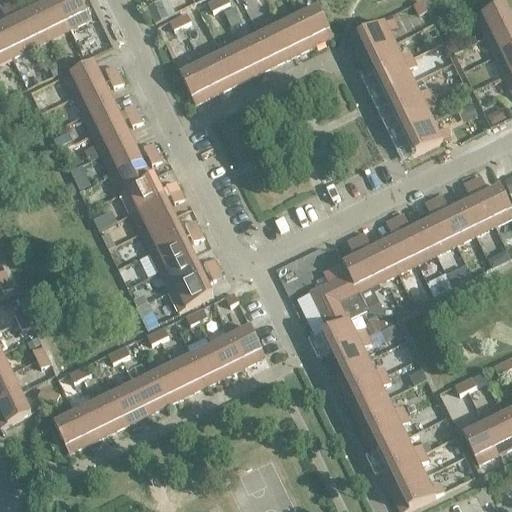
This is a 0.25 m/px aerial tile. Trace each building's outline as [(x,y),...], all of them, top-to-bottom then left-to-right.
[(16,0),(8,5),(13,15),(22,11),(16,0)] [(79,0),(58,0),(55,2),(70,33),(90,22),(79,0)] [(230,7),(226,0),(218,0),(216,1),(221,11),(230,7)] [(221,11),(216,1),(207,5),(213,16),(221,11)] [(70,33),(55,2),(35,11),(50,42),(70,33)] [(159,3),(147,10),(155,26),(167,20),(159,3)] [(13,15),(8,5),(0,8),(0,10),(4,19),(13,15)] [(474,20),(484,41),(511,27),(511,20),(505,5),(474,20)] [(422,6),(412,10),(418,21),(427,17),(422,6)] [(234,9),(224,14),(230,28),(240,23),(234,9)] [(318,9),(297,19),(312,50),(333,40),(318,9)] [(50,42),(35,11),(16,21),(31,52),(50,42)] [(191,26),(186,16),(177,20),(183,30),(191,26)] [(312,50),(297,19),(278,29),(293,59),(312,50)] [(183,30),(177,20),(169,24),(174,35),(183,30)] [(31,52),(16,21),(0,28),(0,37),(11,61),(31,52)] [(350,42),(360,63),(394,46),(389,35),(397,31),(393,21),(350,42)] [(511,51),(511,27),(484,41),(494,60),(511,51)] [(293,59),(278,29),(259,38),(274,69),(293,59)] [(0,66),(11,61),(0,37),(0,66)] [(274,69),(259,38),(239,48),(254,78),(274,69)] [(400,58),(394,46),(360,63),(370,82),(413,61),(409,54),(400,58)] [(254,78),(239,48),(220,57),(235,88),(254,78)] [(511,75),(511,51),(494,60),(503,80),(511,75)] [(235,88),(220,57),(200,67),(215,97),(235,88)] [(416,69),(413,61),(370,82),(379,102),(413,85),(408,74),(416,69)] [(61,62),(48,69),(53,79),(66,72),(61,62)] [(103,86),(93,65),(63,80),(73,101),(103,86)] [(215,97),(200,67),(180,77),(195,107),(215,97)] [(105,74),(109,83),(120,77),(115,69),(105,74)] [(511,75),(503,80),(511,97),(511,75)] [(124,86),(120,77),(109,83),(113,91),(124,86)] [(419,97),(413,85),(379,102),(389,121),(432,100),(428,92),(419,97)] [(113,105),(103,86),(73,101),(82,120),(113,105)] [(435,108),(432,100),(389,121),(398,141),(432,124),(427,112),(435,108)] [(123,124),(113,105),(82,120),(92,139),(123,124)] [(124,113),(128,121),(139,116),(134,108),(124,113)] [(470,108),(461,112),(467,126),(477,121),(470,108)] [(143,125),(139,116),(128,121),(132,130),(143,125)] [(496,116),(486,120),(491,130),(501,125),(496,116)] [(132,144),(123,124),(92,139),(101,159),(132,144)] [(438,135),(432,124),(398,141),(408,161),(442,144),(451,140),(447,131),(438,135)] [(142,163),(132,144),(101,159),(111,178),(142,163)] [(143,152),(147,160),(158,155),(153,147),(143,152)] [(162,164),(158,155),(147,160),(152,169),(162,164)] [(151,182),(142,163),(111,178),(121,198),(151,183),(151,182)] [(82,168),(71,173),(75,182),(86,177),(82,168)] [(480,179),(471,183),(477,193),(485,189),(480,179)] [(154,181),(151,182),(151,183),(121,198),(130,218),(164,201),(154,181)] [(477,193),(471,183),(463,187),(468,197),(477,193)] [(166,190),(170,198),(181,193),(176,185),(166,190)] [(511,221),(511,213),(500,189),(479,199),(494,230),(511,221)] [(185,202),(181,193),(170,198),(174,207),(185,202)] [(441,198),(433,202),(438,212),(446,208),(441,198)] [(494,230),(479,199),(460,209),(475,239),(494,230)] [(174,221),(164,201),(130,218),(140,237),(174,221)] [(438,212),(433,202),(424,206),(429,216),(438,212)] [(475,239),(460,209),(441,218),(456,249),(475,239)] [(112,213),(93,222),(98,233),(117,224),(112,213)] [(403,217),(394,221),(399,231),(408,227),(403,217)] [(456,249),(441,218),(421,228),(436,258),(456,249)] [(183,240),(174,221),(140,237),(149,257),(183,240)] [(399,231),(394,221),(385,225),(390,235),(399,231)] [(185,229),(189,237),(200,232),(195,224),(185,229)] [(436,258),(421,228),(402,237),(417,268),(436,258)] [(204,241),(200,232),(189,237),(193,246),(204,241)] [(108,235),(101,239),(108,252),(115,249),(108,235)] [(364,236),(355,240),(360,250),(369,246),(364,236)] [(417,268),(402,237),(382,247),(398,277),(417,268)] [(193,259),(183,240),(149,257),(159,276),(193,259)] [(360,250),(355,240),(346,244),(352,254),(360,250)] [(398,277),(382,247),(363,256),(378,287),(398,277)] [(378,287),(363,256),(343,266),(347,276),(348,276),(358,296),(378,287)] [(202,279),(193,259),(159,276),(169,295),(202,279)] [(204,267),(208,276),(218,271),(214,262),(204,267)] [(223,279),(218,271),(208,276),(212,285),(223,279)] [(0,285),(9,281),(5,273),(0,275),(0,285)] [(348,276),(347,276),(309,295),(328,334),(349,324),(340,305),(358,296),(348,276)] [(212,299),(202,279),(169,295),(179,316),(212,299)] [(437,280),(427,285),(434,299),(443,294),(437,280)] [(13,290),(9,281),(0,285),(0,289),(3,295),(13,290)] [(238,306),(233,296),(224,300),(230,311),(238,306)] [(28,320),(24,311),(13,317),(18,325),(28,320)] [(207,322),(202,311),(194,315),(199,326),(207,322)] [(199,326),(194,315),(185,320),(190,330),(199,326)] [(154,317),(143,322),(147,332),(159,326),(154,317)] [(32,329),(28,320),(18,325),(22,334),(32,329)] [(376,323),(365,329),(370,338),(381,333),(376,323)] [(355,336),(349,324),(328,334),(315,340),(325,360),(368,339),(364,332),(355,336)] [(395,328),(380,335),(385,345),(400,338),(395,328)] [(169,341),(163,330),(155,335),(160,345),(169,341)] [(265,361),(250,330),(229,340),(244,371),(265,361)] [(160,345),(155,335),(146,339),(151,349),(160,345)] [(371,347),(368,339),(325,360),(334,380),(368,363),(363,352),(371,347)] [(244,371),(229,340),(210,349),(225,380),(244,371)] [(36,341),(27,346),(30,352),(39,347),(36,341)] [(130,360),(125,349),(116,354),(121,364),(130,360)] [(225,380),(210,349),(191,359),(206,390),(225,380)] [(47,359),(43,350),(32,355),(37,364),(47,359)] [(121,364),(116,354),(107,358),(113,368),(121,364)] [(0,381),(11,376),(2,357),(0,357),(0,381)] [(51,367),(47,359),(37,364),(41,373),(51,367)] [(206,390),(191,359),(171,368),(186,399),(206,390)] [(511,373),(511,364),(510,361),(502,365),(507,376),(511,373)] [(374,375),(368,363),(334,380),(344,399),(387,378),(383,370),(374,375)] [(507,376),(502,365),(493,370),(498,380),(507,376)] [(91,379),(86,368),(77,373),(82,383),(91,379)] [(186,399),(171,368),(152,378),(167,409),(186,399)] [(82,383),(77,373),(69,377),(74,387),(82,383)] [(0,405),(21,396),(11,376),(0,381),(0,405)] [(167,409),(152,378),(133,388),(147,418),(167,409)] [(390,386),(387,378),(344,399),(353,419),(387,402),(382,390),(390,386)] [(476,391),(471,380),(463,384),(467,395),(476,391)] [(467,395),(463,384),(454,389),(459,399),(467,395)] [(147,418),(133,388),(113,397),(128,428),(147,418)] [(37,401),(46,405),(51,394),(42,390),(37,401)] [(60,397),(51,394),(46,405),(55,408),(60,397)] [(31,416),(21,396),(0,405),(0,431),(31,416)] [(128,428),(113,397),(94,407),(109,437),(128,428)] [(393,414),(387,402),(353,419),(363,438),(406,417),(402,409),(393,414)] [(109,437),(94,407),(74,416),(89,447),(109,437)] [(413,408),(406,411),(409,416),(415,413),(413,408)] [(511,413),(503,418),(511,436),(511,413)] [(89,447),(74,416),(54,426),(69,457),(89,447)] [(409,425),(406,417),(363,438),(372,457),(406,441),(401,429),(409,425)] [(511,451),(511,436),(503,418),(484,427),(499,458),(511,451)] [(499,458),(484,427),(463,437),(478,468),(499,458)] [(412,452),(406,441),(372,457),(382,477),(425,456),(421,448),(412,452)] [(428,464),(425,456),(382,477),(391,496),(425,480),(420,468),(428,464)] [(431,491),(425,480),(391,496),(398,511),(411,511),(444,496),(440,487),(431,491)]
